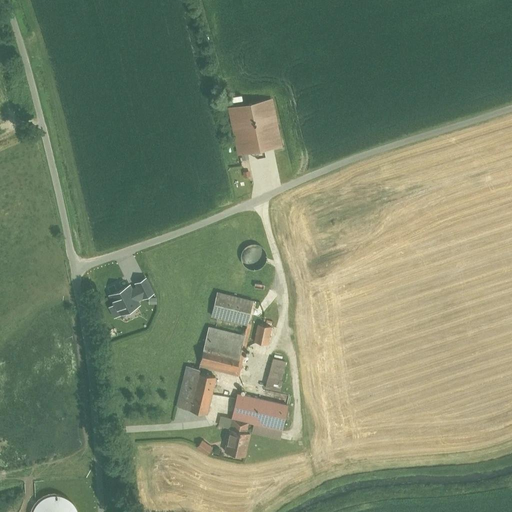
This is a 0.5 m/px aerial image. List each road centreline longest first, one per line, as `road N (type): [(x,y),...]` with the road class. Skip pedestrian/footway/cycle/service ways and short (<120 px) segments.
road 1 (unclassified): [(511,108),(350,161),(73,272)]
road 2 (unclassified): [(73,272),(4,0)]
road 3 (unclassified): [(101,511),(73,272)]
